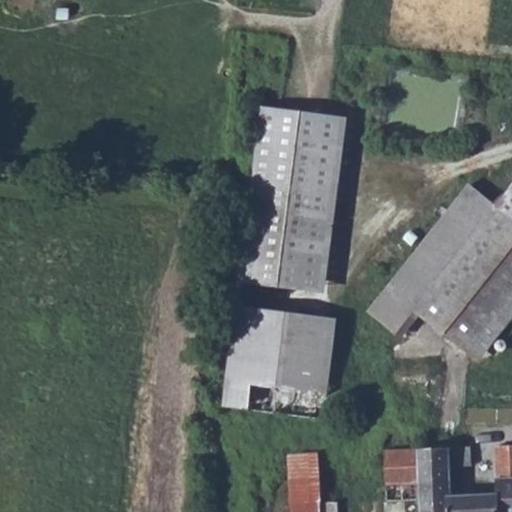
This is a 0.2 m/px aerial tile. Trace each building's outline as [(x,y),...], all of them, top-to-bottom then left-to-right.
[(325,291),(347,118),(263,106),(237,283),(325,291)] [(511,181),(496,203),(471,187),(367,307),(398,332),(415,311),(477,362),(511,317),(511,181)] [(387,229),(365,252),(389,275),(411,252),(387,229)] [(325,420),(335,319),(237,305),(221,407),(325,420)] [(381,458),(383,511),(511,511),(511,441),(493,442),(495,490),(448,492),(448,462),(469,461),(469,443),(381,446),(381,458)] [(300,511),(299,453),(284,454),(286,511),(300,511)] [(314,453),(299,453),(300,511),(383,511),(381,458),(315,459),(314,453)]
